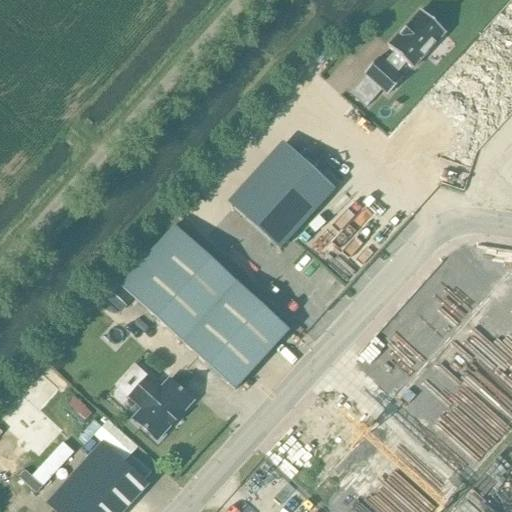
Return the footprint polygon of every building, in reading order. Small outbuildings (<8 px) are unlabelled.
[(367,71),(364,74),(366,76),(382,90),(388,96),(391,93),(401,81),(395,76),(406,65),(412,70),(445,34),(421,11),(387,48),(393,53),(383,64),(377,59),(367,71)] [(511,193),(511,137),(484,168),(511,193)] [(334,190),(288,148),(233,210),(279,252),(334,190)] [(234,391),(289,331),(175,227),(120,287),(234,391)] [(511,343),(501,333),(471,363),(453,345),(440,358),(490,407),(501,396),(511,405),(511,343)] [(45,379),(1,427),(31,457),(60,425),(43,411),(59,393),(45,379)] [(178,417),(192,402),(169,381),(160,391),(147,379),(129,399),(142,410),(133,420),(156,442),(170,426),(171,427),(179,418),(178,417)] [(314,422),(277,456),(300,481),(336,446),(314,422)] [(122,511),(146,486),(101,445),(47,505),(55,511),(122,511)] [(330,511),(346,511),(323,487),(315,495),(330,511)]
